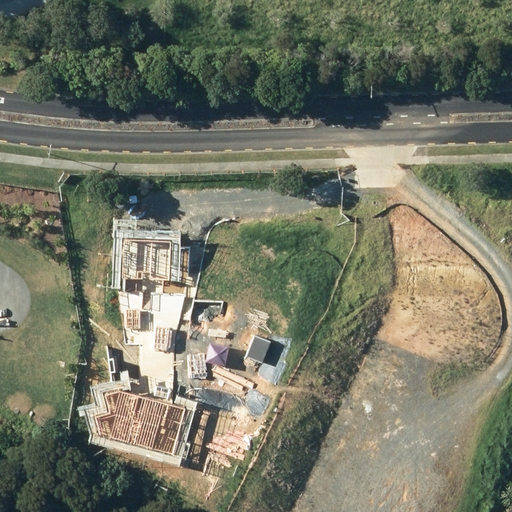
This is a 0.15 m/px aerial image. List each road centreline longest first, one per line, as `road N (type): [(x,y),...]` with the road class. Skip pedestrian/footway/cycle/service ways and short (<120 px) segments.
road 1 (residential): [(511,139),(118,152),(0,140)]
road 2 (residential): [(0,95),(113,108),(511,106)]
